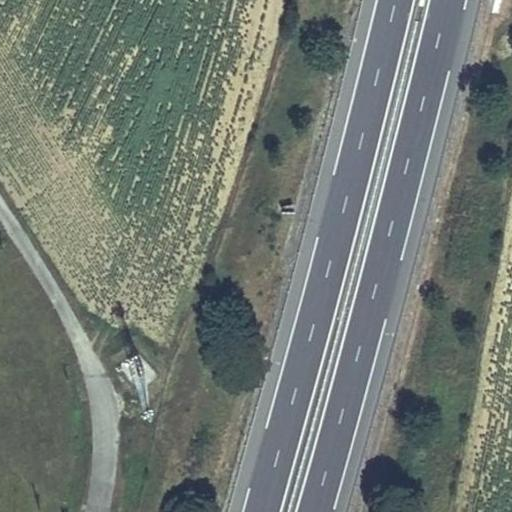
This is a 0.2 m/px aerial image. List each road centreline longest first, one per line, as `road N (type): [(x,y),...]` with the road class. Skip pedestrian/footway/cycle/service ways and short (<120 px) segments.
road 1 (motorway): [(395,0),(261,511)]
road 2 (motorway): [(314,511),(446,0)]
road 3 (unclassified): [(95,511),(103,441),(92,376),(60,303),(0,209)]
